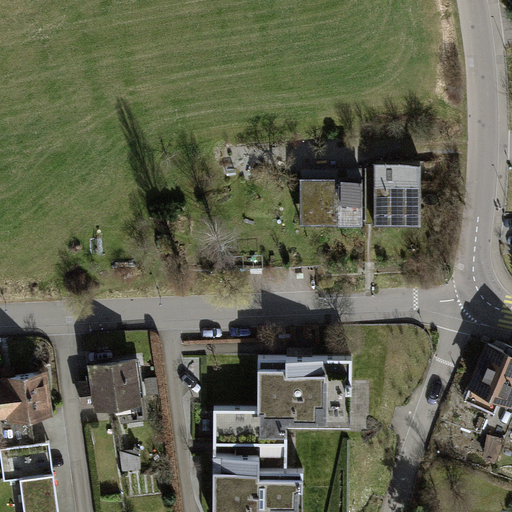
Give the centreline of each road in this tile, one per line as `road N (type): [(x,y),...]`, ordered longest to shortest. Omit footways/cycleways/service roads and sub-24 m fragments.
road 1 (residential): [(454,298),(0,316)]
road 2 (tertiary): [(478,0),(486,53),(473,243),(480,293)]
road 3 (residential): [(454,298),(454,333),(402,511)]
